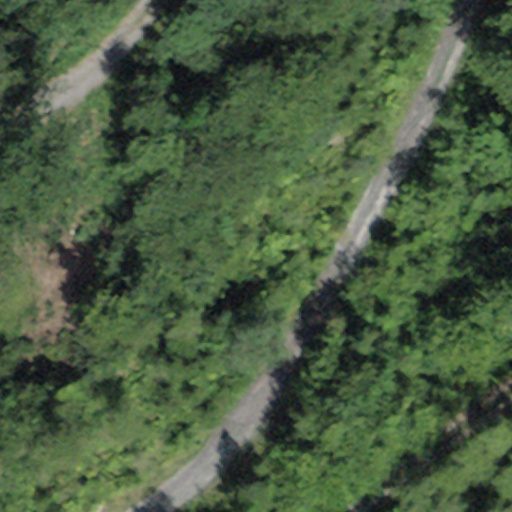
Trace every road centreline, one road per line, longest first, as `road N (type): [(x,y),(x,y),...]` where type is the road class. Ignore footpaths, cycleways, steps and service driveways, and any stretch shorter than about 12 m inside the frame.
road 1 (track): [(156,511),(252,428),(427,103),(457,0)]
road 2 (track): [(345,511),(511,391)]
road 3 (track): [(161,0),(129,53),(0,112)]
